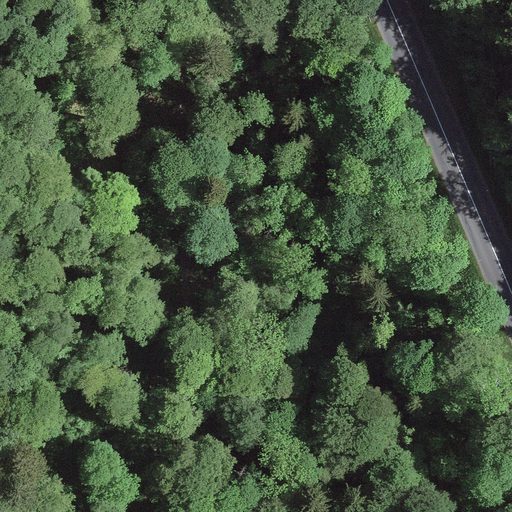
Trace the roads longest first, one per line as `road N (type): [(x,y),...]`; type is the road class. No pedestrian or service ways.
road 1 (secondary): [(511,295),(384,0)]
road 2 (track): [(249,296),(189,287),(164,310),(150,511)]
